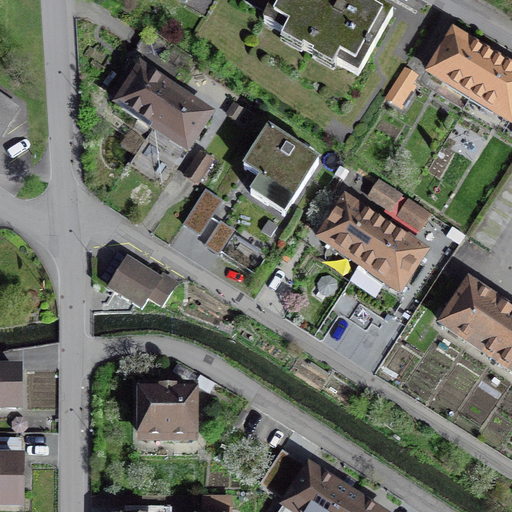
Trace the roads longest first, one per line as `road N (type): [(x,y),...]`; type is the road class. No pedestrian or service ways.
road 1 (residential): [(69,209),(113,222),(511,471)]
road 2 (residential): [(441,511),(179,353),(74,353)]
road 3 (residential): [(57,0),(69,209)]
road 4 (residential): [(74,353),(73,511)]
